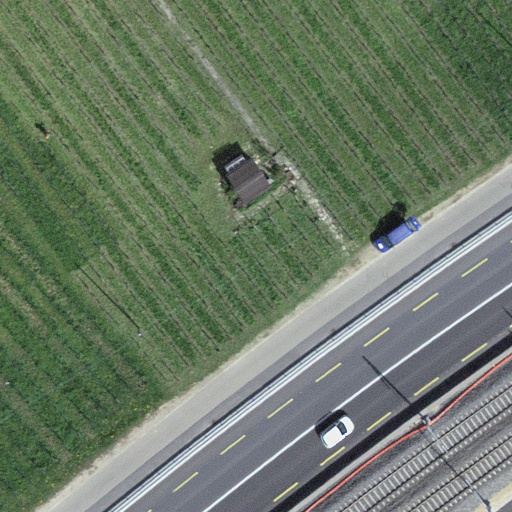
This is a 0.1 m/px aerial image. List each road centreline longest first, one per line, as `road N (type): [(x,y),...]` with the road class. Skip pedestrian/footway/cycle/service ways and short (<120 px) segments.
road 1 (track): [(92,511),(511,194)]
road 2 (primary): [(511,281),(199,511)]
